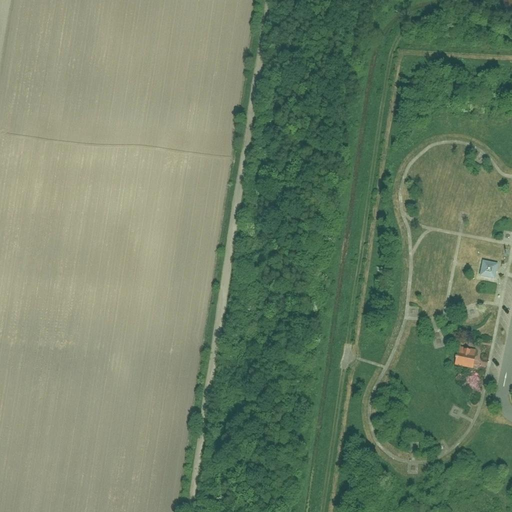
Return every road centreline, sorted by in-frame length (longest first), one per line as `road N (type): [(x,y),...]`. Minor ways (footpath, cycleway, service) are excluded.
road 1 (track): [(324,511),(399,34),(429,12),(451,11),(511,36)]
road 2 (unclassified): [(191,511),(270,0)]
